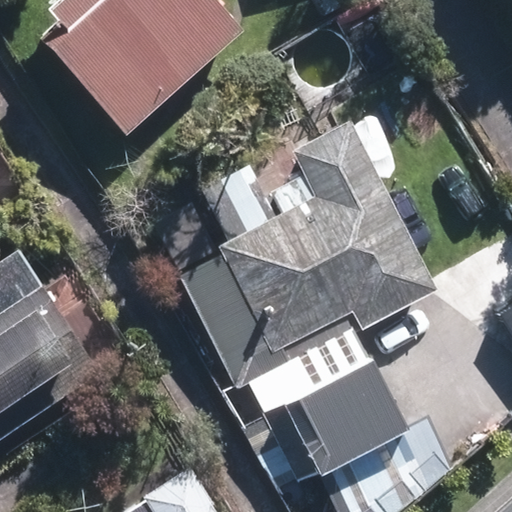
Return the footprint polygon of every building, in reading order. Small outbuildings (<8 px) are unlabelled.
[(238,28),(213,0),(104,0),(54,44),(127,126),(238,28)] [(426,282),(347,126),(299,150),(321,194),(182,265),(239,376),(426,282)] [(32,296),(0,318),(0,428),(84,369),(32,296)] [(367,357),(265,409),(298,473),(400,422),(367,357)] [(211,511),(189,477),(132,511),(211,511)]
